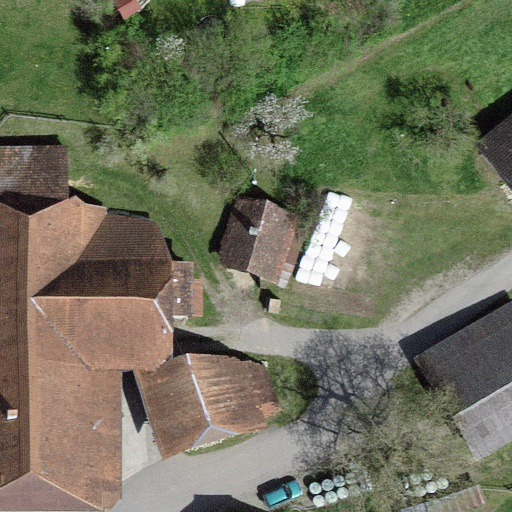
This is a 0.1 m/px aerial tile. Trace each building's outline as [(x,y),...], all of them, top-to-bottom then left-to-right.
[(511,129),(481,155),(511,192),(511,129)] [(287,216),(246,204),(228,268),(268,280),(287,216)] [(0,490),(90,489),(90,363),(154,363),(154,319),(188,319),(187,272),(168,272),(157,233),(97,216),(0,216),(0,490)] [(511,423),(511,318),(423,371),(469,449),(511,423)] [(262,370),(152,370),(178,448),(243,429),(275,411),(262,370)]
